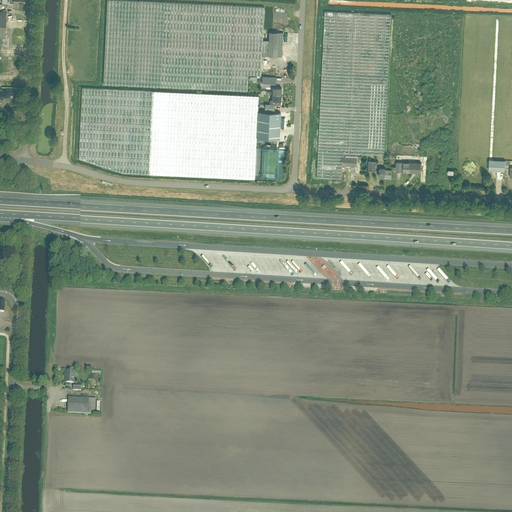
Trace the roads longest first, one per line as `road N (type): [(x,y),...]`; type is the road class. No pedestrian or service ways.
road 1 (motorway): [(511,229),(0,200)]
road 2 (motorway): [(20,215),(511,246)]
road 3 (unclassified): [(293,189),(121,181),(63,163)]
road 4 (tertiary): [(7,511),(17,306),(0,291)]
road 5 (unclassified): [(511,200),(293,189)]
road 6 (unclassified): [(293,189),(302,0)]
road 7 (unclassified): [(25,160),(32,0)]
